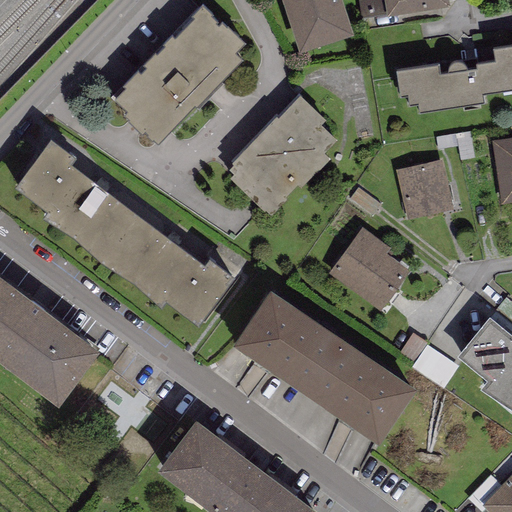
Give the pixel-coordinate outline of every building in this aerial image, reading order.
[(340,0),(279,0),(299,59),(354,41),(340,0)] [(446,0),(383,0),(387,21),(448,12),(446,0)] [(125,96),(115,107),(127,119),(124,121),(129,126),(128,128),(150,150),(153,147),(157,151),(195,113),(196,114),(241,67),(234,60),(244,50),(223,29),(220,31),(202,14),(192,23),(195,25),(174,46),(172,43),(123,93),(125,96)] [(437,72),(396,79),(400,103),(408,102),(409,112),(418,111),(420,119),(483,109),(482,101),(511,96),(511,53),(493,56),(495,67),(476,70),(477,75),(466,76),(465,73),(463,71),(461,69),(459,69),(457,69),(455,69),(452,70),(450,72),(448,73),(447,75),(448,79),(438,81),(437,72)] [(276,122),(231,168),(234,170),(229,175),(233,179),(229,183),(269,220),(298,190),(301,193),(329,164),(324,159),(337,145),(320,129),(325,124),(299,100),(278,123),(276,122)] [(511,142),(492,145),(501,207),(511,205),(511,142)] [(75,167),(50,148),(15,196),(46,220),(42,226),(72,244),(101,271),(134,290),(162,314),(165,309),(197,334),(235,285),(209,267),(203,273),(70,174),(75,167)] [(397,172),(408,222),(453,212),(442,163),(397,172)] [(390,251),(361,231),(328,279),(380,315),(408,273),(386,258),(390,251)] [(0,288),(0,374),(57,418),(98,364),(0,288)] [(270,299),(233,354),(379,453),(416,398),(270,299)] [(511,342),(488,324),(457,363),(488,387),(483,394),(511,417),(511,342)] [(413,335),(401,352),(413,361),(426,344),(413,335)] [(427,346),(412,368),(443,390),(458,368),(427,346)] [(196,429),(157,480),(199,511),(303,511),(256,476),(265,465),(253,455),(244,466),(196,429)] [(511,511),(511,477),(483,508),(486,511),(511,511)]
